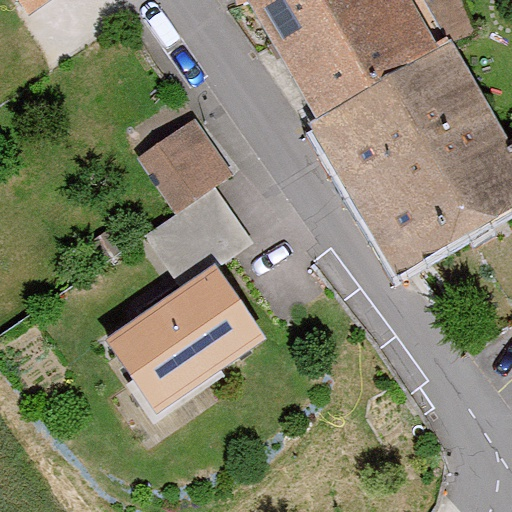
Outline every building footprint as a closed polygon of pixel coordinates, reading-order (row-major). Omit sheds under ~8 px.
[(15,0),(25,13),(43,0),(15,0)] [(273,0),(251,7),(318,122),(451,44),(475,35),(460,0),(273,0)] [(451,44),(318,122),(407,272),(511,210),(511,144),(510,146),(451,44)] [(192,123),(138,159),(173,211),(227,175),(192,123)] [(217,262),(250,240),(215,186),(148,229),(171,265),(205,243),(217,262)] [(215,270),(109,343),(158,414),(264,341),(215,270)]
